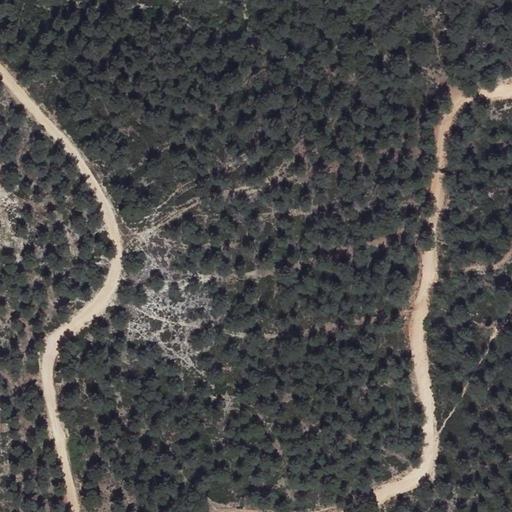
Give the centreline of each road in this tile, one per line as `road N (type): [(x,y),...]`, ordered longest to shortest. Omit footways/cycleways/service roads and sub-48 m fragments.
road 1 (track): [(75,511),(47,384),(56,344),(118,293),(120,230),(74,146),(0,69)]
road 2 (track): [(511,90),(451,100),(435,136),(417,364),(435,427),(426,465),(358,511)]
